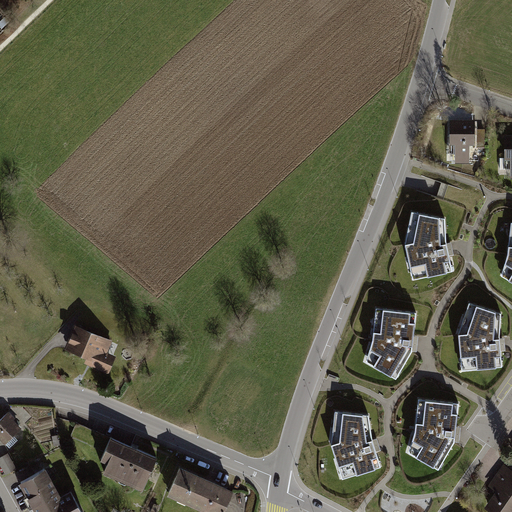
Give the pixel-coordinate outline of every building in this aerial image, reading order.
[(475,119),(451,119),(451,144),(456,144),(456,163),(471,163),(471,145),(475,145),(475,119)] [(445,219),(412,212),(405,244),(414,279),(453,270),(448,250),(445,240),(445,219)] [(502,275),(511,280),(511,223),(508,254),(502,275)] [(502,313),(470,303),(459,333),(463,370),(503,365),(500,345),(499,334),(502,313)] [(367,360),(397,376),(413,348),(414,342),(416,312),(376,308),(374,339),(367,360)] [(111,338),(73,321),(62,346),(84,355),(82,360),(106,370),(113,354),(105,351),(111,338)] [(410,451),(439,468),(456,440),(456,434),(459,403),(419,400),(416,431),(410,451)] [(369,414),(336,410),(332,442),(343,477),(381,465),(375,446),(371,435),(369,414)] [(9,411),(0,419),(0,439),(6,445),(22,429),(14,420),(16,418),(9,411)] [(232,426),(228,438),(245,445),(249,433),(232,426)] [(112,440),(102,461),(110,465),(106,473),(141,488),(145,480),(148,481),(157,460),(112,440)] [(0,454),(0,455),(6,472),(17,468),(11,451),(0,454)] [(482,501),(498,511),(511,511),(511,466),(509,465),(482,501)] [(180,466),(168,492),(212,511),(221,511),(232,490),(180,466)] [(47,469),(22,482),(35,507),(33,508),(35,511),(84,511),(71,488),(60,493),(47,469)]
